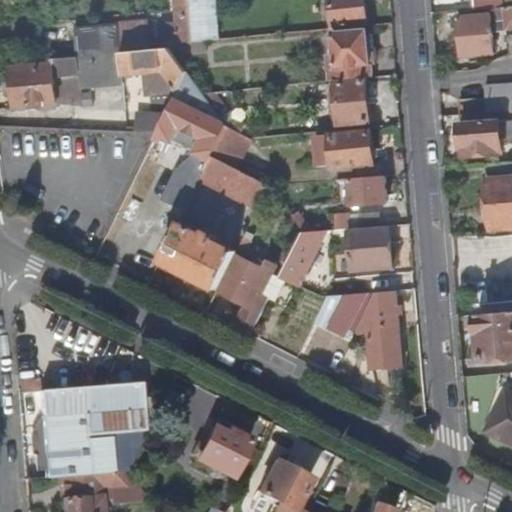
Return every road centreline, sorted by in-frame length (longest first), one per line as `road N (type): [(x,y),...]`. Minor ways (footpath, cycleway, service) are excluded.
road 1 (residential): [(450,473),(0,246)]
road 2 (residential): [(450,473),(407,0)]
